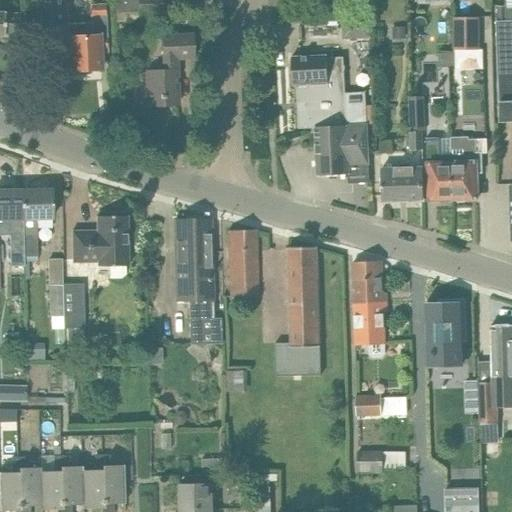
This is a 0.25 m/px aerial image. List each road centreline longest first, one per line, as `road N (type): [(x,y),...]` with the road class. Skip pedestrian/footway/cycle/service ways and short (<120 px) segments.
road 1 (tertiary): [(511,282),(222,195)]
road 2 (tertiary): [(222,195),(0,124)]
road 3 (residential): [(222,195),(231,151),(229,67),(250,18),(249,0)]
